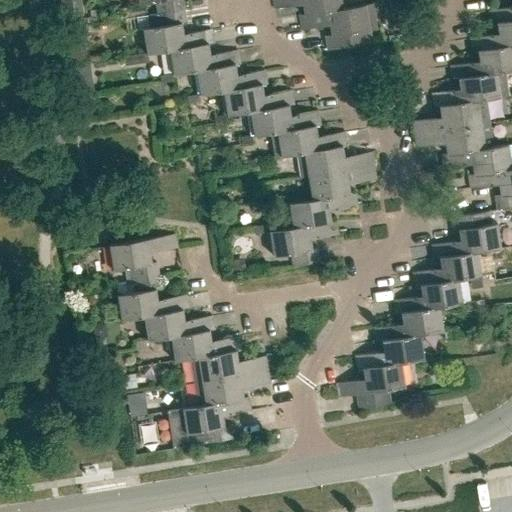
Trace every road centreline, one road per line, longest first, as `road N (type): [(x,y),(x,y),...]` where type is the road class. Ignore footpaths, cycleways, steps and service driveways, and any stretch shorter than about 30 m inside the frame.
road 1 (residential): [(360,294),(412,218),(387,123),(325,77)]
road 2 (unclassified): [(314,468),(63,511)]
road 3 (unclassified): [(511,410),(487,427),(314,468)]
road 4 (residential): [(360,294),(339,288),(226,300),(201,278),(196,252)]
road 5 (residential): [(314,468),(301,388),(360,294)]
road 6 (residential): [(325,77),(419,59),(454,0)]
